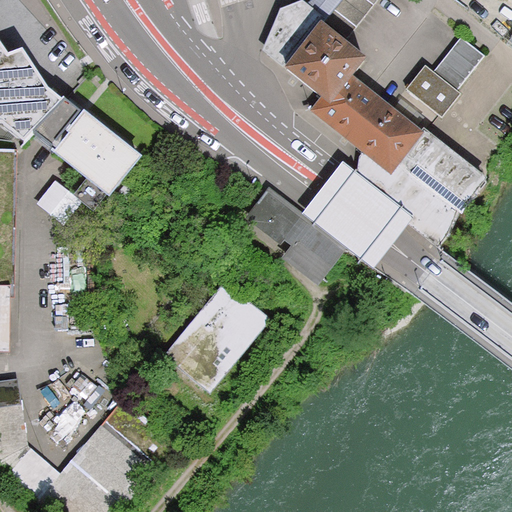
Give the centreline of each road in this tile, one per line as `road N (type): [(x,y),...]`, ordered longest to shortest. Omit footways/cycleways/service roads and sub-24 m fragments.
road 1 (primary): [(154,30),(288,159)]
road 2 (primary): [(426,270),(368,201),(288,159)]
road 3 (primary): [(288,159),(349,224),(426,270)]
